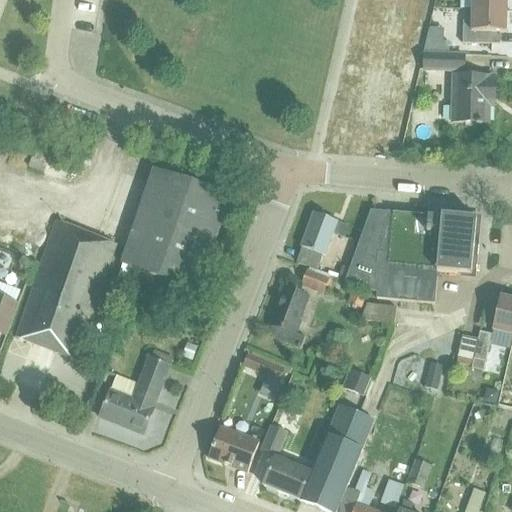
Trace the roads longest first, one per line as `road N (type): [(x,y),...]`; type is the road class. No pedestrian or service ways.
road 1 (residential): [(170,485),(290,172)]
road 2 (residential): [(290,172),(66,82),(69,0)]
road 3 (residential): [(290,172),(511,187)]
road 4 (tertiary): [(170,485),(0,428)]
